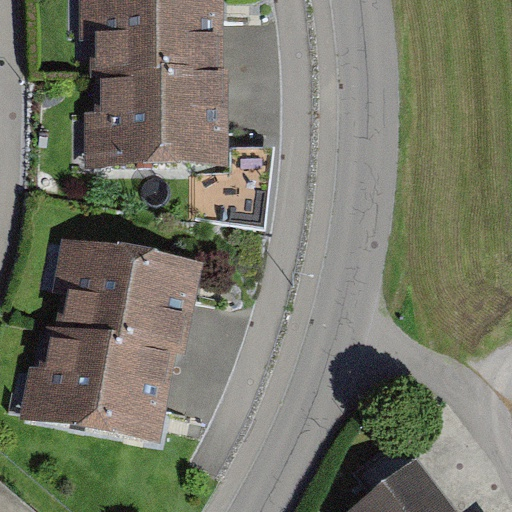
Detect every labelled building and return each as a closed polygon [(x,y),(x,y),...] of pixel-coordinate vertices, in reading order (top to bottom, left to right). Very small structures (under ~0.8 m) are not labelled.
[(223,0),(80,0),(82,78),(87,78),(89,168),(231,166),(229,69),(225,69),(223,0)] [(196,174),(197,221),(267,232),(277,147),(235,148),(234,173),(196,174)] [(202,264),(63,240),(48,327),(40,326),(24,417),(164,441),(179,353),(186,354),(202,264)] [(460,511),(418,456),(343,511),(460,511)] [(36,511),(0,480),(0,511),(36,511)]
